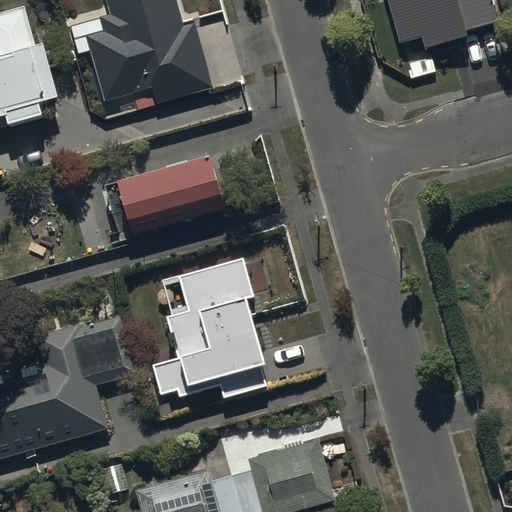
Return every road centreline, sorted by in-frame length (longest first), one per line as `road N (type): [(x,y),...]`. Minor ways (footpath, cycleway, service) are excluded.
road 1 (residential): [(442,511),(347,169)]
road 2 (residential): [(347,169),(298,0)]
road 3 (residential): [(511,122),(347,169)]
